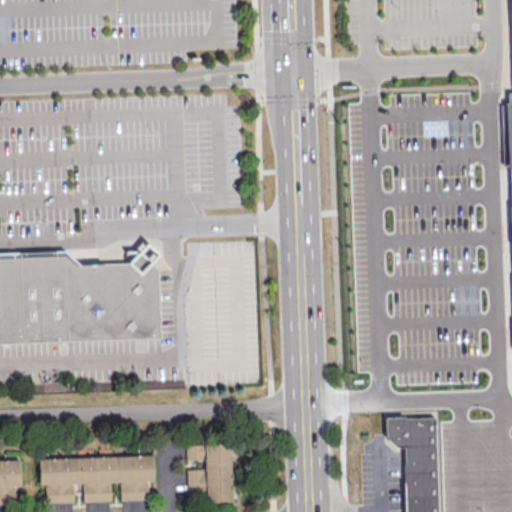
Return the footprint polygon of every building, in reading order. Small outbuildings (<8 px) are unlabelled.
[(162,337),(0,343),(0,254),(70,252),(82,265),(132,263),(150,243),(164,255),(156,264),(160,268),(162,337)] [(436,417),(439,511),(406,511),(404,448),(396,448),(387,440),(386,419),(436,417)] [(230,501),(229,442),(184,442),(184,459),(203,459),(203,468),(185,468),(186,493),(204,492),(205,501),(230,501)] [(37,458),(38,484),(44,484),(44,502),(72,501),(72,483),(81,483),(82,501),(110,500),(109,482),(118,482),(119,500),(147,499),(146,480),(152,480),(151,455),(37,458)] [(0,459),(0,503),(15,503),(14,485),(19,485),(18,459),(0,459)]
